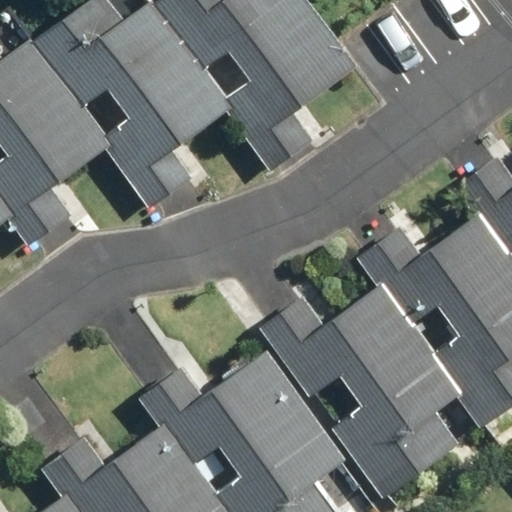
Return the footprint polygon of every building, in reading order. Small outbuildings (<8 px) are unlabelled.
[(59,183),(116,141),(39,35),(13,0),(11,0),(0,8),(0,200),(13,218),(34,246),(80,212),(59,183)] [(236,109),(155,0),(152,0),(126,19),(111,0),(87,0),(39,35),(116,141),(162,202),(196,177),(177,151),(236,109)] [(155,0),(236,109),(278,167),(327,130),(306,102),(360,63),(314,0),(155,0)] [(481,213),(511,255),(511,165),(504,154),(461,186),(481,213)] [(0,228),(13,218),(0,200),(0,228)] [(511,255),(481,213),(424,254),(403,225),(362,254),(382,281),(466,396),(483,384),(504,413),(511,406),(511,255)] [(466,396),(382,281),(329,320),(309,291),(262,325),(276,344),(389,499),(468,441),(446,410),(466,396)] [(398,511),(389,499),(276,344),(206,395),(185,367),(143,397),(161,423),(225,511),(398,511)] [(225,511),(161,423),(110,460),(92,435),(49,466),(69,492),(82,511),(225,511)] [(82,511),(69,492),(40,511),(0,511),(82,511)]
